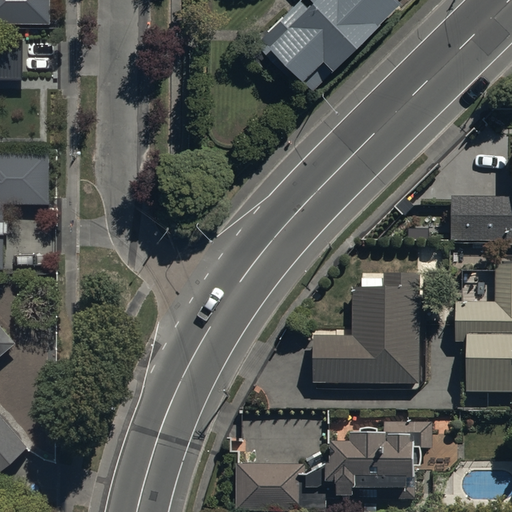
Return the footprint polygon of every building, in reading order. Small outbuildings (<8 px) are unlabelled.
[(0,0),(0,19),(47,20),(46,0),(0,0)] [(334,59),(393,0),(289,0),(247,42),(268,63),(277,54),(296,74),(302,68),(316,82),(337,61),(334,59)] [(0,74),(20,74),(20,35),(0,35),(0,74)] [(48,147),(0,146),(0,224),(0,200),(48,200),(48,147)] [(511,194),(453,195),(453,240),(511,239),(511,194)] [(511,263),(495,263),(494,301),(454,300),(454,339),(466,339),(465,388),(471,388),(471,409),(507,410),(507,393),(511,392),(511,263)] [(419,286),(352,286),(352,334),(312,334),(312,382),(420,381),(419,286)] [(0,350),(12,340),(0,326),(0,350)] [(0,464),(25,442),(0,413),(0,464)] [(349,428),(349,438),(330,438),(330,461),(326,461),(326,479),(336,479),(336,492),(352,492),(352,497),(415,497),(415,494),(424,494),(424,473),(413,473),(413,465),(421,465),(421,447),(431,447),(431,420),(384,420),(384,428),(349,428)] [(304,463),(235,463),(235,509),(299,509),(300,472),(304,472),(304,463)]
